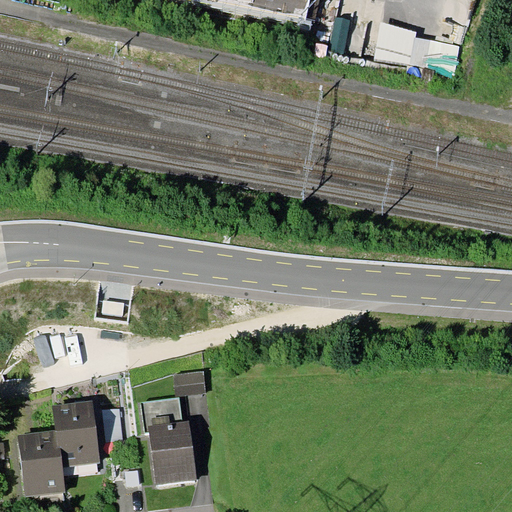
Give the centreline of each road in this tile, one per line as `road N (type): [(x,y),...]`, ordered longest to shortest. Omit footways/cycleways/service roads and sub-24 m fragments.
road 1 (primary): [(511,292),(98,245),(0,249)]
road 2 (track): [(37,14),(511,118)]
